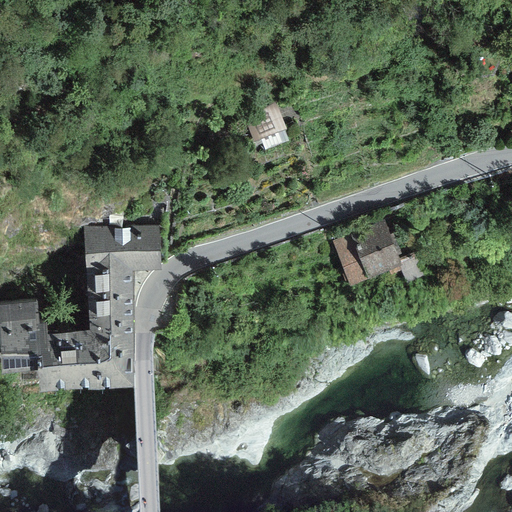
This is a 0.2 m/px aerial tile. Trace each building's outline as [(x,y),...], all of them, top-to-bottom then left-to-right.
[(276,105),(244,117),(254,142),(261,140),(284,130),(287,130),(276,105)] [(261,140),(265,150),(288,141),(284,130),(261,140)] [(332,241),(351,287),(400,266),(403,265),(400,259),(398,255),(402,254),(393,233),(390,235),(384,220),(332,241)] [(0,305),(0,341),(1,355),(2,373),(37,371),(40,393),(110,390),(134,388),(132,272),(162,270),(160,225),(83,226),(90,330),(47,335),(46,323),(40,324),(38,302),(0,305)] [(400,266),(407,283),(435,272),(425,248),(400,259),(403,265),(400,266)]
